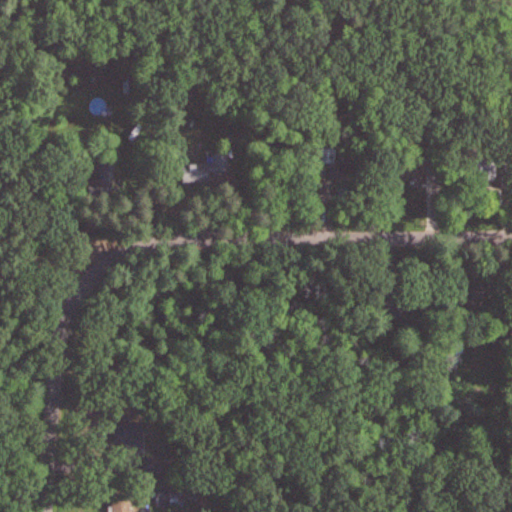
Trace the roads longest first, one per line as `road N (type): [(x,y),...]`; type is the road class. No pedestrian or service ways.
road 1 (residential): [(59,367),(72,301),(85,278),(143,246),(511,236)]
road 2 (residential): [(48,511),(59,367)]
